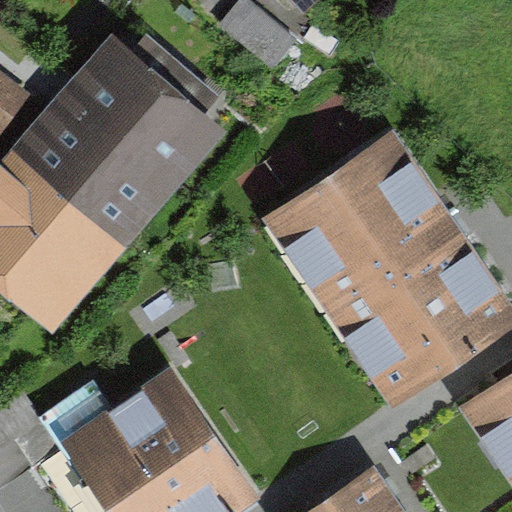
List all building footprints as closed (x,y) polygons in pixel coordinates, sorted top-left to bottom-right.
[(252,8),(232,34),(272,64),(292,38),(252,8)] [(75,102),(161,182),(206,134),(120,54),(75,102)] [(28,153),(114,232),(161,182),(75,102),(28,153)] [(511,308),(395,133),(262,220),(393,418),(511,339),(511,308)] [(114,232),(28,153),(0,182),(0,279),(38,315),(114,232)] [(173,368),(61,445),(107,511),(244,511),(264,498),(173,368)] [(511,375),(456,414),(511,494),(511,375)] [(402,511),(372,468),(308,511),(402,511)]
